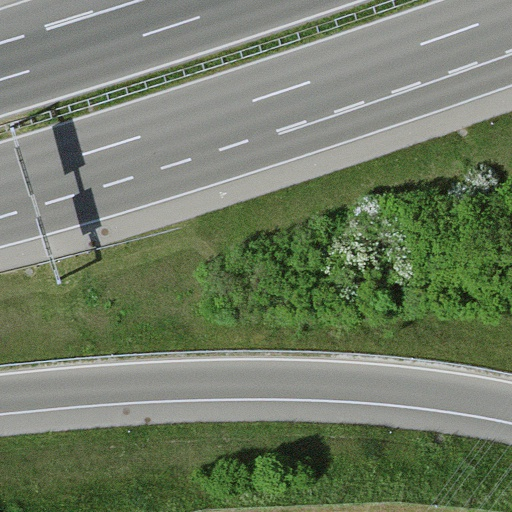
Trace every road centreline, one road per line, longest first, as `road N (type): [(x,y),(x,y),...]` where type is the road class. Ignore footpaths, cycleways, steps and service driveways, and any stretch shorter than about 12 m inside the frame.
road 1 (motorway): [(0,178),(511,11)]
road 2 (motorway): [(0,396),(279,381),(511,406)]
road 3 (motorway): [(248,0),(0,78)]
